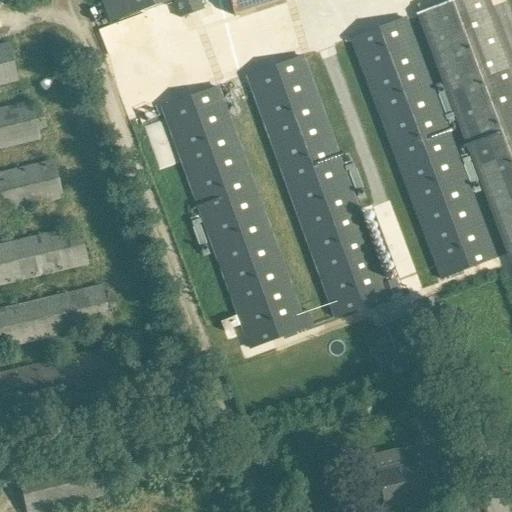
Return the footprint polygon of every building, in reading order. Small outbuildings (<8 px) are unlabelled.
[(199,0),(101,0),(110,23),(171,0),(173,0),(180,18),(203,10),(199,0)] [(227,0),(233,16),(282,0),(227,0)] [(511,63),(488,0),(456,0),(415,16),(511,269),(511,63)] [(495,259),(405,19),(351,39),(440,279),(495,259)] [(0,110),(0,86),(7,85),(18,82),(10,45),(0,47),(0,285),(88,266),(80,229),(71,230),(71,229),(61,231),(0,245),(0,214),(54,202),(64,199),(57,170),(56,162),(33,167),(0,174),(0,149),(28,143),(41,140),(39,131),(46,130),(42,110),(34,112),(33,103),(11,108),(0,110)] [(384,283),(303,58),(247,78),(334,319),(388,299),(387,297),(400,292),(396,279),(384,283)] [(300,314),(217,88),(162,109),(250,349),(314,326),(308,311),(300,314)] [(102,287),(0,310),(0,349),(111,324),(108,314),(116,312),(112,294),(104,296),(102,287)] [(323,310),(315,312),(319,323),(326,320),(323,310)] [(387,364),(388,364),(407,357),(395,322),(375,329),(379,341),(387,364)] [(375,329),(364,333),(368,345),(379,341),(375,329)] [(127,349),(0,375),(0,414),(135,386),(127,349)] [(32,474),(18,478),(26,511),(30,511),(104,494),(96,459),(80,463),(76,447),(46,454),(43,444),(26,448),(32,474)] [(378,474),(381,488),(386,507),(388,507),(387,504),(412,498),(413,501),(428,497),(425,483),(448,477),(442,452),(403,461),(405,468),(378,474)]
